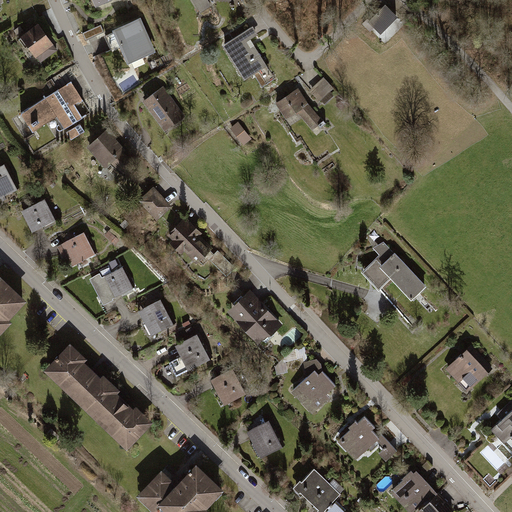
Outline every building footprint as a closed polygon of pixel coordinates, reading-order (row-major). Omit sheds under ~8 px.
[(91,0),(95,9),(116,0),(91,0)] [(190,0),(198,12),(216,0),(215,0),(190,0)] [(369,24),(382,36),(399,16),(386,4),(369,24)] [(141,20),(113,31),(130,65),(157,54),(141,20)] [(21,35),(36,57),(55,44),(40,23),(21,35)] [(224,52),(246,85),(255,79),(262,90),(276,81),(252,45),(259,40),(254,32),(224,52)] [(124,91),(141,84),(137,76),(121,83),(124,91)] [(327,80),(312,91),(319,101),(335,90),(327,80)] [(71,82),(21,112),(33,132),(56,118),(64,130),(83,117),(76,106),(83,101),(71,82)] [(183,116),(162,86),(142,100),(164,130),(183,116)] [(289,127),(300,120),(315,138),(325,129),(311,112),(299,95),(291,101),(289,98),(278,106),(280,109),(278,111),(289,127)] [(243,145),(253,138),(239,122),(230,130),(243,145)] [(82,126),(68,133),(72,141),(86,134),(82,126)] [(108,129),(88,146),(106,167),(126,150),(108,129)] [(0,201),(16,194),(4,169),(0,171),(0,201)] [(154,186),(139,200),(156,220),(172,206),(154,186)] [(54,224),(44,203),(22,214),(32,234),(54,224)] [(184,218),(167,234),(196,263),(213,247),(184,218)] [(94,257),(84,235),(60,246),(70,268),(94,257)] [(414,303),(429,289),(387,245),(375,251),(382,259),(365,273),(382,291),(394,281),(414,303)] [(132,288),(120,267),(99,280),(111,301),(132,288)] [(0,334),(30,302),(1,274),(0,274),(0,334)] [(249,286),(227,307),(258,341),(281,320),(249,286)] [(175,327),(161,300),(140,311),(153,338),(175,327)] [(206,360),(196,337),(177,346),(188,369),(206,360)] [(469,344),(444,367),(467,391),(491,367),(469,344)] [(154,425),(67,346),(42,373),(129,452),(154,425)] [(333,391),(312,369),(289,391),(310,413),(333,391)] [(245,395),(235,372),(212,382),(221,405),(245,395)] [(511,452),(511,407),(491,428),(495,431),(465,460),(489,485),(510,464),(505,459),(511,452)] [(396,451),(365,416),(338,440),(369,475),(396,451)] [(278,449),(268,424),(246,433),(256,457),(278,449)] [(209,511),(224,496),(195,470),(176,490),(160,476),(136,501),(147,511),(209,511)] [(328,483),(313,470),(295,489),(310,502),(328,483)] [(437,495),(413,471),(388,495),(404,511),(419,511),(421,510),(437,495)] [(324,511),(341,495),(328,483),(310,502),(321,511),(324,511)] [(454,511),(437,495),(419,511),(454,511)]
